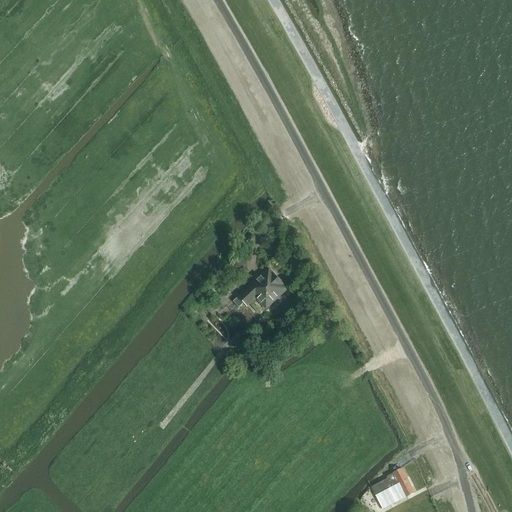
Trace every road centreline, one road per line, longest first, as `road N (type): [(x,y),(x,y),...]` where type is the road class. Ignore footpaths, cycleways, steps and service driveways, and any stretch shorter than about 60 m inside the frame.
road 1 (tertiary): [(460,511),(191,0)]
road 2 (track): [(210,511),(270,475),(352,379),(383,361)]
road 3 (track): [(197,113),(142,0)]
